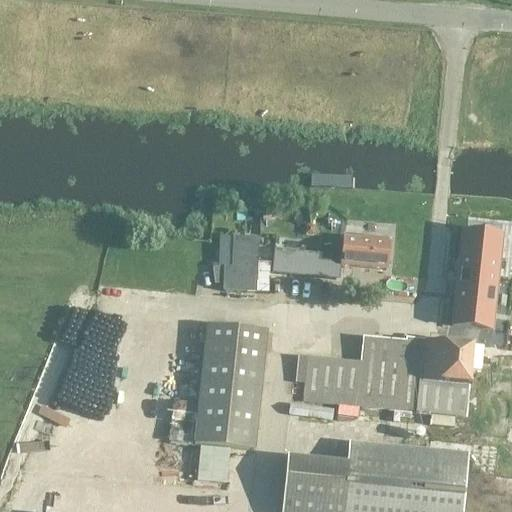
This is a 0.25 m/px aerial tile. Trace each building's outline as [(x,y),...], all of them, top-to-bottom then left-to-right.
[(466,234),(455,329),(495,334),(506,238),(466,234)] [(255,293),(256,238),(230,238),(229,268),(220,267),(219,292),(255,293)] [(390,241),(377,239),(377,242),(347,239),(344,266),(390,271),(393,243),(390,243),(390,241)] [(312,254),(260,253),(259,277),(312,278),(312,254)] [(254,453),(267,334),(207,327),(194,447),(254,453)] [(462,511),(468,456),(383,447),(349,443),(347,461),(286,455),(280,511),(462,511)]
